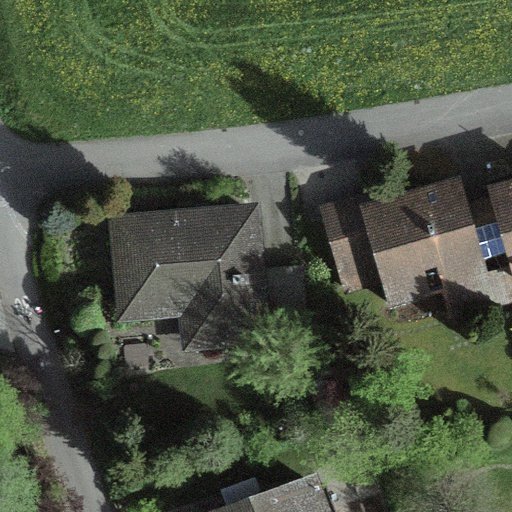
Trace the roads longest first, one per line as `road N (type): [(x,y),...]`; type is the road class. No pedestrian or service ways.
road 1 (residential): [(0,177),(511,115)]
road 2 (residential): [(0,209),(90,511)]
